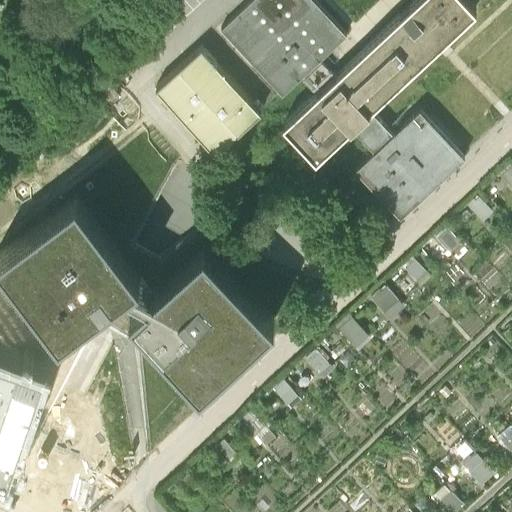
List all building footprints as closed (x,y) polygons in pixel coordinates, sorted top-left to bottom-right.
[(398,215),(400,217),(428,190),(464,157),(419,109),(392,135),(386,128),(372,113),(369,110),(437,45),(476,8),(468,0),(413,0),(408,5),(335,73),(321,59),(348,34),(315,0),(249,0),(220,28),(282,93),(285,90),(302,75),(317,91),(300,107),(281,124),(315,160),(349,128),(373,153),(354,170),(398,215)] [(215,153),(261,109),(260,109),(216,63),(216,62),(201,46),(155,89),(156,90),(215,152),(214,152),(214,153),(215,153)] [(511,166),(509,164),(498,174),(511,188),(511,166)] [(204,245),(178,269),(165,262),(147,252),(130,243),(106,231),(77,191),(0,253),(0,267),(58,341),(92,314),(95,320),(99,322),(116,330),(135,341),(138,342),(143,328),(199,388),(273,320),(204,245)] [(492,212),(478,197),(475,201),(473,199),(466,205),(482,222),(492,212)] [(465,246),(446,226),(434,237),(453,257),(465,246)] [(431,276),(412,258),(402,268),(421,286),(431,276)] [(404,307),(386,287),(371,300),(389,320),(404,307)] [(371,340),(348,315),(335,327),(358,352),(371,340)] [(333,370),(316,350),(305,360),(323,379),(333,370)] [(301,401),(283,381),(272,390),(291,411),(301,401)] [(453,395),(446,387),(439,393),(446,401),(453,395)] [(264,447),(275,438),(251,410),(240,420),(264,447)] [(511,424),(511,423),(497,436),(511,451),(511,424)] [(235,454),(223,441),(209,453),(221,466),(235,454)] [(495,472),(476,451),(462,464),(482,484),(495,472)] [(199,487),(188,475),(176,486),(187,498),(199,487)] [(454,511),(463,503),(444,483),(430,497),(445,511),(454,511)]
